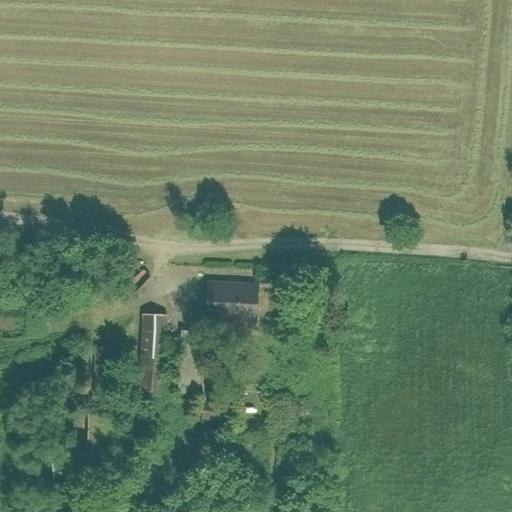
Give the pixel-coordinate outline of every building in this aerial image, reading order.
[(258,326),(260,285),(207,283),(205,323),(258,326)] [(21,305),(33,306),(35,287),(22,286),(21,305)] [(179,331),(177,379),(165,379),(167,315),(147,314),(144,393),(176,395),(199,395),(201,332),(179,331)] [(93,395),(117,396),(117,348),(94,348),(93,395)] [(202,408),(201,420),(219,422),(219,409),(202,408)] [(115,480),(115,415),(88,413),(86,480),(115,480)]
